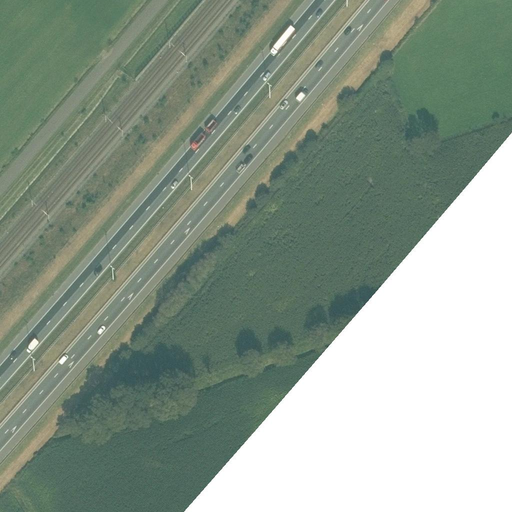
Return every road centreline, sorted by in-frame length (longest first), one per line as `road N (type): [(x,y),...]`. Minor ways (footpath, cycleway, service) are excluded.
road 1 (motorway): [(0,439),(368,0)]
road 2 (motorway): [(314,0),(0,377)]
road 3 (unclassified): [(0,188),(157,0)]
